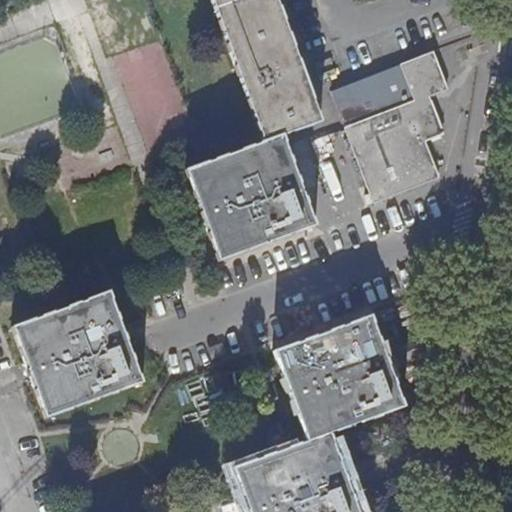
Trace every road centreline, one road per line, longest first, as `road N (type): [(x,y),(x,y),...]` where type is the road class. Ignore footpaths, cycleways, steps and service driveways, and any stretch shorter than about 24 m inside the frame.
road 1 (unclassified): [(491,230),(151,353)]
road 2 (tertiary): [(491,230),(452,511)]
road 3 (tertiary): [(511,90),(491,230)]
road 4 (residential): [(334,0),(345,32),(430,0)]
